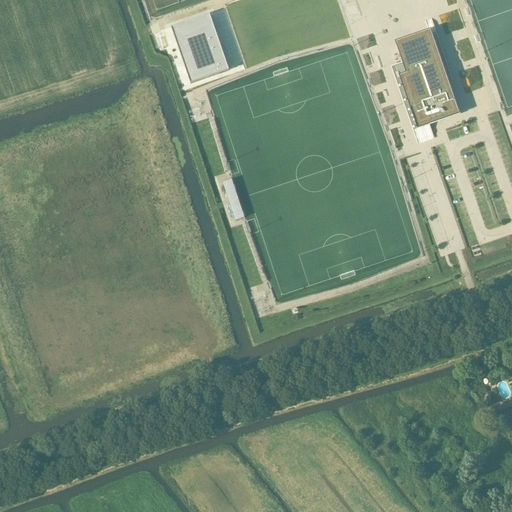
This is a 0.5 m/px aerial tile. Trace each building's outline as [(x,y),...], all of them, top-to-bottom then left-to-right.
[(172,28),(191,84),(229,71),(210,15),(172,28)] [(431,31),(449,82),(453,81),(435,29),(431,31)] [(417,124),(418,129),(429,125),(460,114),(449,82),(431,31),(429,31),(396,43),(404,63),(407,74),(400,77),(417,124)] [(407,74),(404,63),(392,67),(413,130),(418,129),(400,77),(407,74)] [(235,222),(244,219),(232,181),(223,184),(235,222)] [(491,393),(485,396),(488,404),(494,401),(491,393)]
